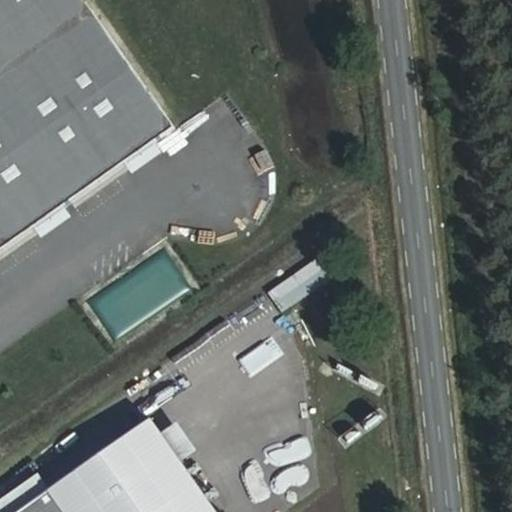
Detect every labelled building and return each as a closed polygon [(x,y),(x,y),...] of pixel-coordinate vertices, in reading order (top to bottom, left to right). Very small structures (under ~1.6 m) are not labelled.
[(84,0),(0,0),(0,253),(177,129),(84,0)] [(260,136),(230,148),(238,166),(267,155),(260,136)] [(269,292),(290,323),(341,290),(320,258),(269,292)] [(240,317),(218,323),(221,338),(244,332),(240,317)] [(348,371),(339,388),(367,402),(376,386),(348,371)] [(296,373),(255,389),(263,409),(304,392),(296,373)] [(235,404),(211,418),(220,434),(244,419),(235,404)] [(254,421),(215,440),(225,459),(264,440),(254,421)] [(215,511),(152,422),(21,511),(215,511)] [(264,511),(282,511),(297,501),(274,470),(248,490),(264,511)]
